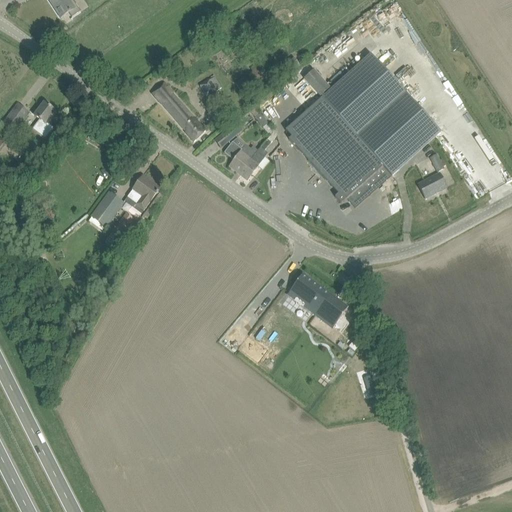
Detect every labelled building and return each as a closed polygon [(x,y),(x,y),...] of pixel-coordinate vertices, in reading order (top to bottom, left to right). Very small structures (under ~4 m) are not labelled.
[(49,0),(61,18),(69,13),(72,18),(81,12),(73,0),(49,0)] [(235,83),(239,90),(252,82),(254,84),(264,77),(256,65),(250,69),(252,72),(235,83)] [(321,98),(332,89),(315,70),(304,80),(321,98)] [(207,78),(199,83),(211,101),(219,96),(216,92),(222,88),(216,77),(209,81),(207,78)] [(165,84),(160,88),(153,94),(194,142),(206,132),(195,119),(196,119),(165,84)] [(321,98),(293,124),(286,131),(292,138),(289,140),(338,195),(335,198),(342,205),(347,200),(356,209),(391,177),(383,168),(383,167),(321,98)] [(39,120),(32,130),(45,140),(54,128),(47,124),(50,120),(56,112),(44,103),(38,111),(34,116),(39,120)] [(2,125),(0,127),(12,137),(14,134),(30,113),(18,104),(2,125)] [(268,124),(255,108),(251,111),(264,127),(268,124)] [(215,113),(211,118),(215,122),(220,127),(227,121),(217,112),(215,113)] [(401,133),(404,136),(412,145),(431,127),(422,118),(417,123),(414,120),(401,133)] [(237,122),(222,134),(229,142),(244,130),(237,122)] [(258,151),(239,174),(247,181),(259,167),(258,167),(268,154),(265,151),(271,144),(267,140),(258,151)] [(233,143),(225,153),(234,161),(229,167),(239,174),(258,151),(253,147),(251,150),(246,146),(242,150),(233,143)] [(437,156),(431,159),(438,173),(444,169),(443,167),(446,166),(443,160),(440,161),(437,156)] [(440,174),(427,181),(418,185),(426,200),(447,188),(440,174)] [(143,177),(137,185),(128,198),(137,204),(136,205),(144,211),(154,197),(156,194),(157,195),(158,193),(160,189),(143,177)] [(109,193),(91,217),(106,227),(123,203),(109,193)] [(371,199),(379,225),(395,220),(387,194),(371,199)] [(123,233),(134,219),(127,213),(116,227),(123,233)] [(303,275),(297,283),(288,296),(333,329),(348,308),(303,275)] [(351,324),(355,338),(366,336),(362,321),(351,324)] [(68,332),(66,338),(72,340),(74,334),(76,327),(70,325),(68,332)] [(254,339),(242,353),(266,374),(278,360),(254,339)] [(378,394),(372,376),(367,378),(372,395),(378,394)]
